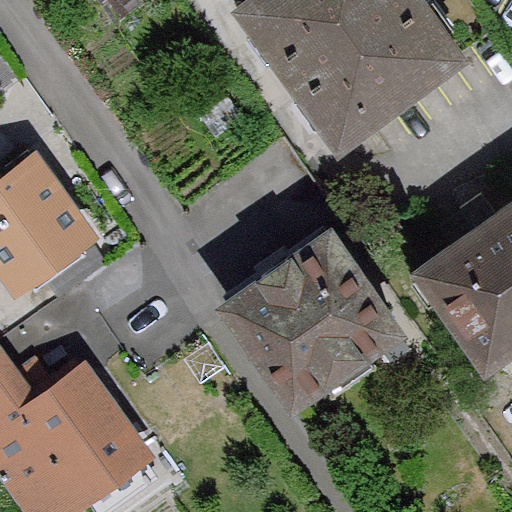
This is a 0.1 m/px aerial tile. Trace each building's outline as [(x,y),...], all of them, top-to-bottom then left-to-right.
[(234,0),(230,3),(341,150),(464,59),(419,0),(234,0)] [(42,144),(0,175),(0,274),(20,300),(109,233),(42,144)] [(511,356),(511,202),(416,268),(488,373),(511,356)] [(232,291),(309,405),(406,340),(328,226),(232,291)] [(7,347),(0,351),(0,474),(27,511),(80,511),(160,455),(93,360),(42,396),(7,347)]
